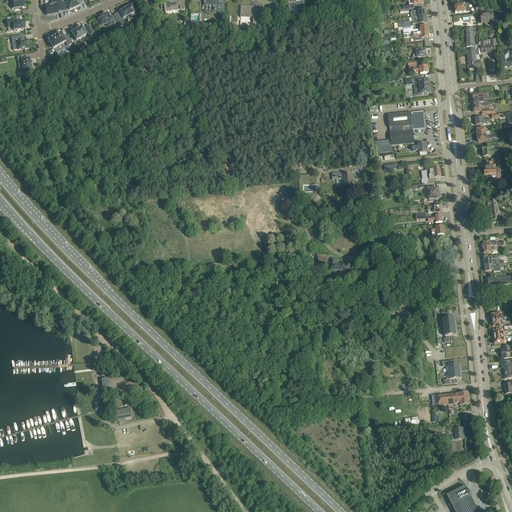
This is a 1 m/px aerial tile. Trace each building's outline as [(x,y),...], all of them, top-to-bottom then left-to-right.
[(18,9),(24,8),(23,1),(16,2),(16,0),(8,0),(6,0),(7,4),(11,3),(12,10),(15,9),(15,10),(19,10),(18,9)] [(46,7),(48,16),(59,15),(58,13),(63,12),(61,0),(54,0),(52,0),(53,6),(46,7)] [(70,0),(66,2),(69,10),(80,5),(78,0),(70,0)] [(170,0),(164,0),(165,12),(172,11),(172,10),(180,10),(180,11),(181,11),(185,11),(184,0),(178,0),(179,0),(176,0),(175,0),(171,0),(170,0)] [(205,0),(205,5),(218,5),(217,13),(224,13),(224,0),(205,0)] [(290,17),(305,16),(304,2),(301,2),(300,0),(287,0),(288,3),(289,3),(290,12),(289,12),(290,17)] [(421,0),(408,0),(409,6),(403,7),(403,9),(410,9),(410,6),(422,5),(422,4),(423,3),(423,2),(422,1),(421,0)] [(470,12),(469,5),(466,5),(466,3),(458,4),(458,6),(454,6),(455,14),(470,12)] [(117,21),(120,26),(128,22),(126,18),(135,12),(131,6),(127,8),(127,7),(126,8),(125,9),(124,9),(124,10),(120,12),(123,18),(117,21)] [(250,7),(241,6),(240,17),(253,17),(253,26),(259,27),(260,9),(254,9),(250,9),(250,7)] [(477,15),(478,24),(492,22),(492,19),(496,18),(496,13),(481,15),(477,15)] [(102,18),(96,22),(98,26),(101,24),(102,26),(106,23),(106,24),(109,23),(110,25),(116,22),(112,17),(109,19),(107,14),(102,17),(102,18)] [(22,30),(26,29),(25,26),(26,26),(25,22),(18,23),(17,20),(8,21),(9,28),(14,27),(14,31),(18,30),(18,31),(22,30)] [(74,38),(76,41),(86,35),(86,34),(88,33),(90,37),(94,35),(89,26),(85,28),(85,29),(84,30),(82,27),(78,29),(75,31),(72,33),(73,35),(72,35),(73,38),(74,38)] [(411,27),(398,29),(398,30),(403,30),(404,35),(429,32),(428,26),(420,27),(420,30),(413,30),(413,26),(411,27)] [(478,45),(475,45),(473,28),(466,29),(467,43),(466,43),(467,47),(475,47),(475,51),(478,50),(478,45)] [(429,32),(404,35),(409,35),(409,38),(414,37),(414,41),(421,41),(421,39),(429,38),(429,32)] [(68,46),(71,44),(67,36),(64,38),(61,33),(48,41),(51,45),(49,46),(51,49),(52,48),(53,49),(66,42),(68,46)] [(13,51),(29,48),(28,40),(21,41),(20,36),(11,37),(13,51)] [(480,42),(482,53),(485,53),(485,54),(487,53),(492,52),(492,53),(496,53),(495,46),(498,45),(497,39),(495,39),(495,40),(490,41),(480,42)] [(92,42),(93,44),(90,46),(93,50),(101,46),(97,40),(92,42)] [(421,50),(417,51),(417,54),(415,55),(414,55),(413,56),(413,57),(413,58),(417,58),(426,57),(426,54),(426,51),(425,51),(422,51),(421,50)] [(475,51),(472,51),(468,51),(469,62),(468,62),(469,69),(481,68),(480,61),(479,61),(478,50),(475,51)] [(502,63),(502,68),(508,67),(508,66),(511,65),(511,58),(509,59),(508,54),(501,54),(502,63)] [(17,58),(18,61),(22,60),(23,71),(31,70),(30,59),(24,60),(23,57),(17,58)] [(416,62),(408,63),(408,67),(413,67),(414,73),(420,72),(420,74),(423,74),(428,73),(427,67),(420,68),(417,68),(417,66),(416,62)] [(420,89),(421,96),(430,95),(429,81),(421,82),(421,78),(414,79),(410,79),(406,80),(407,86),(414,85),(415,90),(420,89)] [(473,99),(474,104),(488,103),(487,97),(485,96),(483,96),(483,94),(473,95),(473,96),(472,97),(472,99),(473,99)] [(480,107),(484,106),(489,106),(489,103),(488,103),(474,104),(474,109),(473,110),(474,112),(475,112),(475,113),(481,112),(480,107)] [(413,132),(426,130),(424,112),(419,113),(411,113),(406,114),(388,115),(391,141),(375,143),(376,155),(393,153),(392,147),(396,146),(414,145),(414,144),(413,132)] [(493,135),(490,135),(477,136),(478,139),(477,140),(477,142),(478,142),(478,143),(487,142),(486,139),(494,138),(493,135)] [(426,144),(419,145),(418,145),(419,147),(412,148),(413,152),(419,151),(419,154),(427,153),(427,152),(427,148),(426,148),(426,144)] [(487,146),(487,148),(482,148),(483,153),(483,157),(492,156),(498,155),(498,150),(500,150),(499,146),(493,146),(487,146)] [(485,176),(491,176),(491,180),(497,179),(497,178),(502,178),(501,166),(492,167),(492,164),(488,165),(488,167),(484,167),(485,172),(484,172),(485,172),(483,172),(483,176),(485,176)] [(432,170),(426,171),(427,175),(428,185),(435,184),(435,179),(441,178),(440,169),(436,170),(436,168),(432,169),(432,170)] [(344,174),(336,174),(336,180),(342,180),(343,187),(354,187),(353,175),(344,175),(344,174)] [(439,195),(439,188),(428,190),(429,200),(430,200),(430,203),(434,202),(434,200),(440,199),(440,198),(441,198),(441,195),(439,195)] [(496,200),(490,201),(490,202),(487,202),(488,206),(490,206),(492,221),(499,220),(498,217),(499,217),(498,208),(497,208),(496,200)] [(441,206),(435,207),(434,204),(426,205),(426,208),(428,208),(428,212),(433,211),(434,214),(441,213),(441,212),(442,211),(442,210),(441,209),(441,206)] [(320,209),(316,207),(311,214),(315,217),(320,209)] [(443,223),(442,215),(435,216),(435,217),(428,218),(428,222),(436,221),(436,223),(443,223)] [(444,235),(443,227),(436,227),(436,229),(431,229),(432,233),(437,233),(438,240),(441,239),(441,236),(444,235)] [(507,246),(483,248),(483,254),(492,253),(491,251),(498,250),(502,249),(502,246),(507,246)] [(352,271),(352,269),(352,267),(349,267),(349,266),(339,265),(337,263),(338,257),(337,257),(317,255),(319,263),(329,264),(328,271),(336,272),(335,276),(352,278),(353,272),(352,271)] [(485,266),(485,272),(493,271),(493,273),(500,272),(500,269),(504,268),(504,264),(485,266)] [(487,288),(500,286),(500,278),(495,279),(495,276),(490,276),(491,279),(486,280),(487,288)] [(500,286),(511,285),(511,279),(511,277),(500,278),(500,286)] [(280,284),(277,281),(274,283),(272,284),(273,285),(271,288),(274,291),(276,289),(275,288),(278,285),(278,286),(280,284)] [(443,319),(444,328),(455,327),(454,323),(455,322),(455,318),(449,319),(449,312),(441,313),(442,318),(443,317),(444,319),(443,319)] [(492,322),(511,320),(510,318),(509,319),(509,317),(501,318),(501,314),(491,315),(491,316),(491,319),(492,319),(492,322)] [(511,320),(492,322),(492,325),(492,328),(493,328),(502,327),(502,326),(506,326),(506,324),(511,323),(511,320)] [(455,327),(444,328),(445,337),(446,337),(446,339),(444,339),(444,343),(452,343),(451,336),(457,336),(456,331),(455,331),(455,327)] [(506,341),(506,337),(494,338),(494,339),(494,341),(494,342),(495,345),(504,344),(504,341),(506,341)] [(511,357),(511,350),(510,351),(509,347),(504,348),(504,351),(502,351),(502,355),(502,357),(502,358),(502,359),(511,357)] [(448,367),(449,373),(460,372),(460,369),(460,365),(455,365),(454,361),(442,362),(442,367),(448,367)] [(504,379),(511,378),(511,362),(501,364),(502,369),(504,368),(504,370),(505,370),(506,372),(504,372),(505,376),(504,376),(504,379)] [(460,372),(449,373),(450,379),(444,380),(444,385),(457,384),(456,379),(461,379),(461,375),(460,375),(460,372)] [(438,396),(434,397),(435,407),(439,406),(448,405),(448,400),(459,399),(464,399),(464,400),(469,399),(468,393),(438,396)] [(115,411),(117,418),(131,415),(130,408),(115,411)] [(455,429),(456,437),(456,440),(464,439),(463,428),(455,429)] [(465,486),(446,496),(454,511),(478,511),(470,495),(471,495),(469,491),(468,491),(465,486)]
